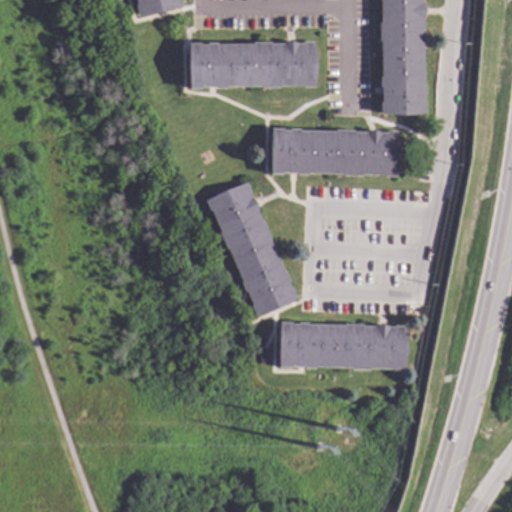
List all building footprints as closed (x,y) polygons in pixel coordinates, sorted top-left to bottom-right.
[(178,0),(180,7),(136,17),(134,6),(135,6),(133,0),(178,0)] [(421,0),(421,31),(422,32),(422,50),(421,50),(421,86),(423,86),(423,96),(422,96),(422,103),(423,103),(423,114),(378,115),(378,103),(379,103),(379,88),(378,88),(378,78),(379,78),(379,42),(377,42),(377,24),(379,24),(379,0),(421,0)] [(312,88),(301,89),(301,87),(278,87),(278,89),(259,89),(259,88),(224,88),(224,89),(214,89),(214,88),(199,88),(199,90),(187,90),(186,45),(198,45),(198,46),(205,46),(205,44),(215,44),(215,46),(251,45),(250,44),(269,44),(269,45),(301,45),(301,43),(312,43),(312,88)] [(393,178),(384,178),(384,176),(359,176),(359,177),(340,177),(341,175),(305,175),(305,176),(295,176),(295,174),(280,174),(280,175),(268,175),(269,130),(281,130),(281,131),(287,131),(287,130),(298,130),(298,132),(333,133),(333,131),(352,132),(352,133),(385,134),(385,132),(394,133),(393,178)] [(249,194),(248,194),(261,224),(262,223),(269,240),(268,241),(282,273),(283,273),(287,282),(286,283),(289,289),(290,288),(295,299),(253,317),(249,307),(250,306),(244,292),(243,292),(239,284),(240,283),(226,250),(224,250),(217,234),(219,233),(209,212),(208,212),(203,202),(245,184),(249,194)] [(306,324),(305,326),(341,327),(341,325),(360,326),(360,327),(392,328),(392,327),(402,327),(401,372),(390,372),(390,370),(367,370),(367,371),(348,371),(348,369),(313,368),(313,370),(303,369),(303,368),(288,368),(288,369),(276,369),(277,324),(289,324),(289,325),(295,325),(295,324),(306,324)] [(269,350),(269,365),(258,365),(258,349),(269,350)]
